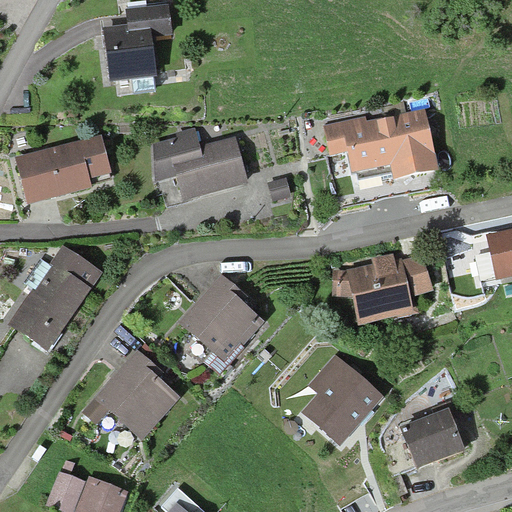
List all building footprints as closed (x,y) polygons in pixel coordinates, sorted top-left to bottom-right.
[(169,6),(126,10),(128,27),(128,34),(151,31),(152,39),(172,37),(169,6)] [(118,28),(104,29),(110,85),(156,80),(152,39),(151,31),(128,34),(128,27),(118,28)] [(367,116),(323,126),(330,158),(348,154),(352,176),(357,175),(383,169),(391,168),(393,178),(394,182),(438,173),(425,110),(368,122),(367,116)] [(177,140),(154,145),(156,183),(177,178),(183,204),(248,186),(244,168),(236,138),(201,147),(196,129),(176,134),(177,140)] [(51,150),(16,158),(28,207),(92,191),(90,181),(111,175),(102,137),(51,150)] [(359,185),(393,178),(391,168),(383,169),(357,175),(359,185)] [(286,180),(268,184),(272,202),(291,198),(286,180)] [(511,231),(486,237),(490,254),(495,279),(496,283),(511,280),(511,231)] [(103,274),(63,247),(50,265),(53,267),(48,274),(36,292),(33,290),(8,327),(48,354),(103,274)] [(495,279),(490,254),(476,257),(481,282),(495,279)] [(373,265),(346,271),(347,272),(334,272),(332,298),(352,299),(358,327),(420,314),(415,299),(403,262),(402,260),(396,261),(395,256),(372,261),(373,265)] [(422,256),(403,262),(415,299),(433,293),(422,256)] [(33,290),(36,292),(48,274),(53,267),(50,265),(41,259),(24,284),(33,290)] [(249,299),(222,276),(201,300),(179,325),(225,365),(241,347),(243,349),(265,324),(243,305),(249,299)] [(164,375),(138,351),(117,374),(93,399),(94,400),(82,414),(96,427),(109,413),(142,443),(181,400),(159,380),(164,375)] [(384,398),(334,356),(307,387),(318,396),(302,415),(341,448),(361,424),(384,398)] [(433,409),(436,417),(449,412),(453,420),(465,451),(469,449),(451,402),(433,409)] [(436,417),(401,430),(418,473),(466,454),(465,451),(453,420),(449,412),(436,417)] [(57,511),(75,511),(87,484),(59,473),(49,501),(57,511)] [(121,511),(129,494),(89,478),(87,484),(75,511),(121,511)] [(162,508),(166,511),(170,511),(177,505),(184,511),(202,511),(179,490),(162,508)]
